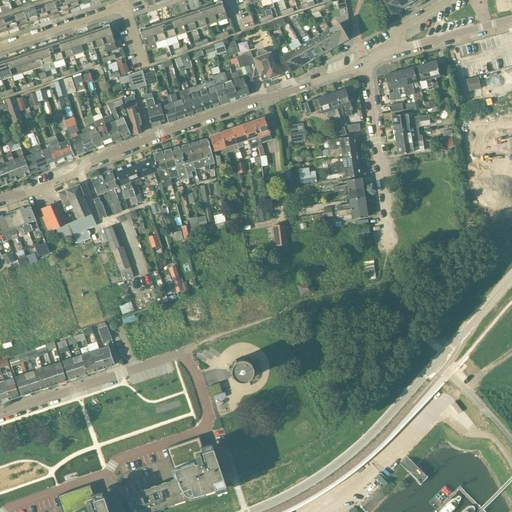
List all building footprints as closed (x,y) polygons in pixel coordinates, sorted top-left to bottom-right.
[(25,0),(27,4),(22,6),(28,23),(34,22),(33,20),(38,19),(31,0),(25,0)] [(43,18),(49,17),(42,0),(38,0),(36,1),(36,0),(31,0),(38,19),(42,17),(43,18)] [(54,0),(42,0),(49,17),(54,15),(54,14),(59,12),(54,0)] [(69,10),(65,0),(54,0),(59,12),(63,10),(63,12),(69,10)] [(77,0),(65,0),(69,10),(75,8),(74,7),(79,5),(77,0)] [(380,0),(378,2),(382,9),(387,6),(391,14),(401,8),(396,0),(380,0)] [(408,0),(396,0),(401,8),(411,3),(408,0)] [(216,4),(211,5),(217,22),(228,19),(222,1),(216,3),(216,4)] [(207,6),(201,8),(207,26),(217,22),(211,5),(207,7),(207,6)] [(28,23),(22,6),(12,9),(17,26),(22,24),(22,25),(28,23)] [(197,29),(207,26),(201,8),(195,10),(196,11),(191,12),(197,29)] [(17,26),(12,9),(2,12),(7,30),(13,28),(13,27),(17,26)] [(186,14),(186,13),(180,14),(186,32),(197,29),(191,12),(186,14)] [(170,19),(176,36),(186,32),(180,14),(175,16),(175,18),(170,19)] [(282,18),(273,22),(276,28),(286,25),(282,18)] [(166,19),(160,21),(166,39),(176,36),(170,19),(166,21),(166,19)] [(154,23),(155,24),(150,26),(156,43),(166,39),(160,21),(154,23)] [(276,28),(273,22),(266,24),(269,31),(276,28)] [(103,27),(99,28),(104,45),(105,45),(107,52),(116,49),(114,42),(115,42),(109,24),(103,26),(103,27)] [(339,24),(329,29),(338,44),(348,39),(339,24)] [(139,28),(145,46),(156,43),(150,26),(145,27),(145,26),(139,28)] [(94,30),(94,29),(88,31),(94,49),(104,45),(99,28),(94,30)] [(329,29),(320,35),(329,50),(338,44),(329,29)] [(83,34),(78,35),(84,52),(94,49),(88,31),(82,33),(83,34)] [(68,38),(74,56),(84,52),(78,35),(74,37),(73,36),(68,38)] [(320,35),(311,40),(319,55),(329,50),(320,35)] [(62,41),(58,42),(63,59),(74,56),(68,38),(62,40),(62,41)] [(319,55),(311,40),(301,45),(310,61),(319,55)] [(219,50),(225,47),(223,41),(216,43),(219,50)] [(237,44),(240,53),(249,50),(246,41),(237,44)] [(53,43),(47,45),(53,62),(63,59),(58,42),(53,44),(53,43)] [(212,44),(204,47),(206,54),(214,51),(212,44)] [(37,49),(43,66),(53,62),(47,45),(41,46),(42,48),(37,49)] [(310,61),(301,45),(292,51),(301,66),(310,61)] [(32,50),(27,51),(33,69),(43,66),(37,49),(33,51),(32,50)] [(263,49),(258,52),(257,54),(258,57),(255,58),(263,80),(269,78),(269,79),(271,78),(272,80),(278,78),(277,76),(279,75),(271,53),(268,53),(267,50),(263,49)] [(17,56),(22,73),(33,69),(27,51),(21,53),(21,54),(17,56)] [(282,56),(291,72),(301,66),(292,51),(282,56)] [(250,52),(236,57),(240,69),(241,68),(247,66),(250,72),(252,77),(258,75),(250,52)] [(188,54),(180,56),(183,63),(190,60),(189,57),(188,54)] [(6,58),(12,76),(22,73),(17,56),(12,58),(12,56),(6,58)] [(180,56),(174,59),(178,68),(183,67),(182,64),(182,63),(183,63),(180,56)] [(1,61),(0,61),(0,73),(2,80),(12,76),(6,58),(1,60),(1,61)] [(107,71),(109,78),(119,74),(116,62),(108,65),(109,70),(107,71)] [(436,62),(427,64),(434,89),(438,88),(436,77),(440,76),(436,62)] [(126,63),(118,65),(121,75),(129,73),(126,63)] [(417,67),(421,81),(426,80),(429,90),(434,89),(427,64),(417,67)] [(236,72),(232,73),(234,80),(238,99),(249,95),(246,84),(254,82),(252,77),(250,72),(247,66),(241,68),(241,70),(236,72)] [(410,95),(415,94),(412,83),(417,82),(413,68),(404,70),(410,95)] [(142,70),(131,73),(127,74),(132,89),(146,85),(142,70)] [(402,86),(405,96),(410,95),(404,70),(395,72),(398,87),(402,86)] [(390,100),(396,99),(394,88),(398,87),(395,72),(385,75),(389,89),(390,100)] [(90,73),(81,75),(84,85),(93,82),(90,73)] [(223,73),(219,75),(222,85),(224,84),(229,102),(238,99),(232,81),(226,83),(223,73)] [(81,75),(73,77),(75,83),(76,88),(84,86),(83,85),(84,85),(81,75)] [(213,77),(212,77),(213,79),(214,79),(217,90),(221,105),(229,102),(224,84),(222,85),(219,75),(213,77)] [(206,83),(205,83),(212,108),(221,105),(217,90),(214,79),(213,79),(206,82),(206,83)] [(66,94),(62,80),(54,82),(58,96),(66,94)] [(197,85),(197,86),(203,111),(212,108),(205,83),(206,83),(206,82),(197,85)] [(188,88),(188,89),(191,99),(195,113),(203,111),(197,86),(197,85),(188,88)] [(188,88),(179,91),(181,99),(186,117),(195,113),(191,99),(188,89),(188,88)] [(44,89),(38,91),(40,97),(46,96),(44,89)] [(347,115),(352,115),(350,103),(346,89),(336,92),(341,106),(345,105),(347,115)] [(335,120),(340,118),(336,108),(341,106),(336,92),(327,95),(335,120)] [(38,105),(36,94),(35,93),(29,94),(32,106),(38,105)] [(175,94),(171,95),(177,120),(186,117),(181,99),(177,101),(175,94)] [(170,104),(164,106),(168,122),(177,120),(171,95),(167,96),(169,100),(170,104)] [(327,111),(330,122),(335,120),(327,95),(317,98),(318,99),(311,102),(311,101),(303,103),(307,114),(321,109),(322,112),(327,111)] [(127,109),(133,135),(144,132),(137,106),(134,96),(124,98),(127,109)] [(9,99),(5,100),(8,109),(13,124),(22,120),(14,97),(9,99)] [(19,111),(25,109),(22,97),(16,99),(19,111)] [(153,98),(145,100),(147,108),(152,127),(166,124),(160,104),(155,106),(153,98)] [(436,100),(437,107),(449,105),(448,98),(436,100)] [(109,103),(107,104),(111,114),(111,115),(121,138),(124,137),(125,137),(128,136),(128,135),(130,134),(126,125),(128,124),(126,114),(123,115),(123,118),(118,119),(114,108),(112,103),(112,102),(109,103)] [(403,110),(402,103),(390,104),(392,112),(403,110)] [(412,103),(408,104),(406,104),(407,111),(414,110),(412,103)] [(407,113),(393,115),(394,125),(420,121),(429,120),(428,115),(419,116),(413,117),(412,113),(407,113)] [(101,114),(93,117),(94,121),(103,145),(112,141),(104,122),(103,118),(102,118),(101,114)] [(111,115),(103,118),(104,122),(112,141),(120,138),(121,138),(111,115)] [(264,117),(253,121),(261,144),(272,140),(269,132),(264,117)] [(84,121),(76,124),(86,151),(95,148),(85,125),(84,121)] [(86,125),(85,125),(95,148),(103,145),(94,121),(86,125)] [(261,144),(253,121),(243,125),(248,139),(252,138),(255,146),(261,144)] [(420,121),(394,125),(395,135),(418,131),(418,127),(421,127),(420,121)] [(348,125),(349,132),(360,131),(359,123),(348,125)] [(76,124),(67,128),(68,132),(71,139),(77,155),(86,151),(76,124)] [(241,142),(248,139),(243,125),(232,128),(239,148),(243,147),(242,144),(241,142)] [(338,128),(340,136),(346,135),(344,126),(338,128)] [(221,132),(228,152),(239,148),(232,128),(221,132)] [(418,131),(395,135),(397,144),(422,140),(422,135),(419,136),(418,131)] [(210,136),(215,151),(220,149),(222,154),(228,152),(221,132),(210,136)] [(290,135),(291,144),(305,142),(304,133),(290,135)] [(355,136),(341,138),(330,139),(330,144),(331,149),(357,146),(355,136)] [(454,146),(452,137),(443,139),(444,148),(454,146)] [(209,165),(214,163),(212,155),(213,155),(208,138),(198,141),(204,160),(203,160),(205,166),(204,166),(206,172),(210,171),(209,165)] [(55,145),(50,147),(56,164),(65,160),(59,144),(58,142),(58,141),(57,140),(54,141),(55,145)] [(59,144),(65,160),(74,157),(67,140),(64,142),(61,143),(59,144)] [(422,140),(397,144),(398,154),(413,152),(412,147),(423,145),(422,140)] [(198,141),(189,143),(196,169),(204,166),(205,166),(203,160),(204,160),(198,141)] [(189,143),(181,146),(189,178),(192,177),(191,171),(195,170),(195,169),(196,169),(189,143)] [(43,149),(42,150),(48,167),(56,164),(50,147),(49,145),(49,144),(45,145),(47,148),(43,149)] [(188,178),(189,178),(181,146),(172,149),(180,176),(179,176),(180,180),(188,177),(188,178)] [(343,153),(344,157),(358,155),(357,146),(331,149),(332,155),(343,153)] [(35,153),(33,154),(39,170),(48,167),(42,150),(41,150),(41,149),(40,147),(37,149),(38,152),(35,153)] [(20,148),(11,151),(12,153),(13,156),(21,178),(30,174),(24,157),(20,148)] [(180,176),(172,149),(162,151),(167,168),(170,178),(179,176),(180,176)] [(24,157),(30,174),(39,170),(33,154),(32,150),(29,151),(30,155),(24,157)] [(162,151),(153,154),(154,155),(158,171),(163,187),(171,185),(170,178),(167,168),(162,151)] [(12,153),(2,157),(12,181),(21,178),(13,156),(12,153)] [(158,171),(154,155),(143,159),(153,184),(151,185),(158,183),(154,173),(158,171)] [(333,164),(334,169),(360,165),(358,155),(344,157),(337,158),(338,163),(333,164)] [(2,157),(0,157),(0,179),(2,185),(12,181),(2,157)] [(153,184),(143,159),(134,163),(140,178),(144,177),(148,186),(151,185),(153,184)] [(245,171),(243,162),(236,164),(238,173),(245,171)] [(140,178),(134,163),(124,166),(135,195),(140,194),(135,180),(140,178)] [(412,171),(410,163),(399,165),(401,173),(412,171)] [(329,169),(330,175),(346,172),(347,177),(361,175),(360,165),(334,169),(329,169)] [(126,184),(131,197),(135,195),(124,166),(115,170),(121,185),(126,184)] [(284,166),(285,185),(298,184),(298,178),(291,178),(290,166),(284,166)] [(298,169),(300,184),(316,182),(315,171),(309,172),(308,168),(298,169)] [(119,187),(112,171),(102,175),(112,202),(116,213),(122,211),(118,200),(119,200),(114,189),(119,187)] [(92,179),(98,195),(103,193),(107,204),(112,202),(102,175),(92,179)] [(333,187),(334,192),(363,188),(361,178),(347,180),(348,184),(333,187)] [(59,193),(62,200),(60,200),(78,242),(90,237),(87,229),(97,225),(79,184),(59,193)] [(349,195),(350,199),(364,197),(363,188),(334,192),(335,197),(349,195)] [(405,196),(406,206),(418,204),(416,194),(405,196)] [(99,197),(93,199),(100,219),(107,217),(102,202),(101,202),(99,197)] [(336,206),(337,211),(366,207),(364,197),(350,199),(351,203),(336,206)] [(56,229),(61,241),(74,235),(77,243),(78,242),(60,200),(39,209),(49,232),(56,229)] [(157,203),(151,205),(153,214),(159,212),(157,203)] [(29,204),(19,208),(28,232),(28,231),(30,236),(34,235),(32,230),(30,224),(28,225),(27,223),(36,220),(29,204)] [(353,219),(367,217),(366,207),(337,211),(338,216),(352,214),(353,219)] [(28,232),(19,208),(9,213),(15,228),(23,225),(24,227),(22,228),(24,233),(28,232)] [(9,213),(0,216),(0,221),(7,240),(12,238),(9,233),(8,234),(7,231),(15,228),(9,213)] [(223,213),(214,215),(215,223),(216,223),(218,231),(226,229),(225,222),(225,221),(223,213)] [(116,218),(118,223),(126,221),(124,215),(116,218)] [(200,227),(201,235),(210,233),(208,225),(207,225),(205,216),(197,217),(199,227),(200,227)] [(208,225),(210,233),(218,231),(216,223),(215,223),(208,225)] [(288,245),(286,224),(272,225),(274,246),(288,245)] [(192,237),(194,237),(194,236),(192,228),(191,228),(190,225),(182,226),(183,233),(184,233),(185,238),(190,237),(192,236),(192,237)] [(114,226),(103,229),(108,241),(123,281),(134,277),(123,246),(120,247),(119,245),(121,244),(114,226)] [(192,228),(194,236),(194,237),(201,235),(200,227),(199,227),(192,228)] [(98,231),(102,243),(108,241),(103,229),(98,231)] [(184,239),(186,238),(185,238),(184,233),(183,233),(181,233),(181,231),(174,232),(176,241),(184,239)] [(155,234),(148,237),(152,247),(159,244),(155,234)] [(185,238),(186,238),(184,239),(186,245),(191,245),(190,244),(194,243),(192,237),(192,236),(190,237),(185,238)] [(1,256),(7,265),(15,260),(9,251),(1,256)] [(17,259),(20,267),(29,263),(26,255),(25,255),(24,251),(18,253),(20,259),(17,259)] [(37,260),(35,252),(26,255),(29,263),(37,260)] [(260,265),(266,262),(263,256),(257,259),(260,265)] [(360,274),(375,272),(374,266),(364,268),(359,268),(360,274)] [(313,292),(310,282),(299,285),(303,295),(313,292)] [(165,286),(167,295),(176,292),(173,283),(165,286)] [(130,302),(119,306),(122,314),(133,310),(130,302)] [(106,326),(98,329),(103,342),(111,340),(106,326)] [(67,339),(69,345),(77,342),(75,336),(67,339)] [(57,343),(59,349),(68,346),(65,340),(57,343)] [(47,344),(45,345),(46,347),(47,351),(49,350),(55,348),(56,348),(54,342),(47,344)] [(37,347),(38,349),(36,350),(38,356),(48,353),(47,351),(46,347),(45,345),(45,344),(37,347)] [(114,365),(108,346),(99,349),(105,367),(114,365)] [(105,367),(99,349),(90,352),(96,370),(105,367)] [(38,356),(36,350),(27,354),(29,360),(38,356)] [(96,370),(90,352),(80,355),(87,373),(96,370)] [(27,354),(18,357),(21,363),(29,360),(27,354)] [(87,373),(80,355),(72,358),(78,376),(87,373)] [(9,360),(12,367),(21,363),(18,357),(9,360)] [(231,369),(231,370),(231,371),(231,372),(231,373),(232,374),(232,375),(233,376),(233,377),(234,377),(234,378),(235,378),(235,379),(236,379),(237,380),(238,380),(239,381),(240,381),(241,381),(242,381),(243,381),(244,381),(245,381),(246,381),(247,381),(248,380),(249,380),(249,379),(250,379),(251,379),(251,378),(252,377),(253,376),(253,375),(254,375),(254,374),(254,373),(254,372),(255,372),(255,371),(255,370),(255,369),(255,368),(255,367),(254,366),(254,365),(254,364),(253,363),(253,362),(252,362),(252,361),(251,361),(251,360),(250,360),(249,359),(248,359),(248,358),(247,358),(246,358),(245,358),(245,357),(244,357),(243,357),(242,357),(241,357),(240,358),(239,358),(238,358),(237,359),(236,359),(236,360),(235,360),(234,361),(234,362),(233,362),(233,363),(232,363),(232,364),(232,365),(231,365),(231,366),(231,367),(231,368),(231,369)] [(63,361),(69,380),(78,376),(72,358),(63,361)] [(66,381),(60,362),(51,365),(57,384),(66,381)] [(51,365),(42,368),(49,387),(57,384),(51,365)] [(42,368),(33,371),(40,390),(49,387),(42,368)] [(40,390),(33,371),(24,374),(31,393),(40,390)] [(15,377),(22,396),(31,393),(24,374),(15,377)] [(19,397),(13,378),(4,381),(10,399),(19,397)] [(4,381),(0,381),(0,399),(1,403),(10,399),(4,381)] [(221,383),(208,388),(212,397),(224,393),(221,383)] [(447,410),(458,422),(471,409),(460,398),(447,410)] [(131,511),(150,511),(227,486),(219,464),(218,465),(214,454),(206,456),(199,437),(166,448),(177,478),(126,496),(131,511)] [(108,511),(105,501),(97,504),(90,485),(57,496),(62,511),(108,511)]
